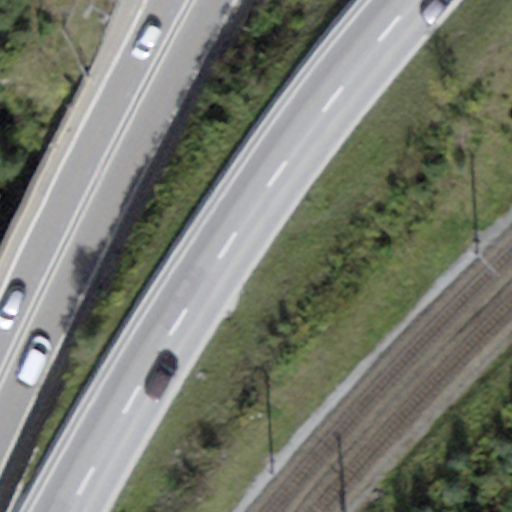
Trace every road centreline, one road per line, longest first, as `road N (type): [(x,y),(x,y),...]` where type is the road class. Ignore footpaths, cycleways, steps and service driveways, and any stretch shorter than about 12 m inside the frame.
road 1 (primary): [(413,0),(241,226),(72,511)]
road 2 (trunk): [(191,0),(98,171),(0,381)]
